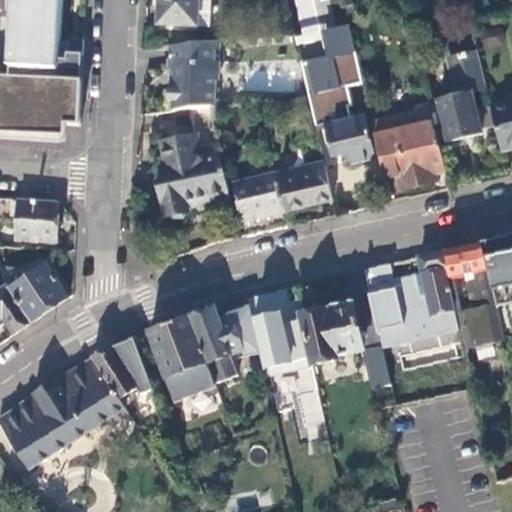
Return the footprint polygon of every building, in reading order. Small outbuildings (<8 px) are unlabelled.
[(15,0),(12,69),(59,71),(63,0),(15,0)] [(161,0),(160,25),(211,28),(212,0),(161,0)] [(325,0),(294,0),(299,20),(329,13),(325,0)] [(321,24),(297,23),(297,43),(320,43),(321,24)] [(218,41),(172,46),(174,66),(170,66),(172,83),(168,88),(169,101),(174,100),(175,110),(189,108),(212,106),(216,105),(214,85),(221,83),(220,68),(221,68),(218,41)] [(431,110),(437,135),(439,134),(441,144),(449,142),(450,143),(484,135),(474,94),(488,91),(479,55),(468,58),(468,54),(460,56),(460,60),(449,62),(457,98),(430,103),(431,110)] [(511,104),(492,109),(503,152),(511,149),(511,104)] [(212,106),(189,108),(196,135),(198,135),(204,158),(223,155),(212,106)] [(403,170),(408,190),(433,184),(430,170),(446,166),(441,144),(439,134),(437,135),(431,110),(374,124),(386,174),(403,170)] [(44,141),(66,143),(67,114),(45,114),(44,141)] [(376,160),(367,117),(327,126),(334,158),(350,154),(354,165),(376,160)] [(231,194),(223,155),(204,158),(198,135),(196,135),(164,142),(167,156),(163,157),(165,167),(161,168),(163,174),(159,175),(160,178),(157,179),(166,217),(169,217),(170,219),(172,221),(184,219),(188,215),(187,212),(190,212),(188,203),(231,194)] [(286,213),(334,201),(325,163),(277,174),(286,213)] [(446,166),(430,170),(433,184),(440,183),(439,175),(448,173),(446,166)] [(286,213),(277,174),(234,184),(244,222),(286,213)] [(188,203),(190,212),(233,203),(231,194),(188,203)] [(56,245),(59,205),(37,204),(20,202),(17,242),(56,245)] [(495,288),(498,302),(511,299),(511,237),(503,240),(484,244),(495,288)] [(495,288),(484,244),(475,246),(446,253),(452,281),(450,281),(453,298),(495,288)] [(420,259),(423,270),(428,292),(423,293),(425,301),(431,299),(434,314),(456,308),(453,298),(450,281),(452,281),(446,253),(420,259)] [(420,259),(405,262),(408,273),(423,270),(420,259)] [(26,277),(7,289),(9,291),(33,326),(50,314),(70,300),(48,268),(28,280),(26,277)] [(334,309),(303,317),(315,366),(340,360),(340,357),(366,351),(375,390),(394,385),(382,333),(372,295),(366,271),(345,276),(350,298),(332,303),(334,309)] [(372,295),(382,333),(397,330),(401,344),(411,341),(398,289),(372,295)] [(0,324),(5,321),(16,337),(33,326),(9,291),(0,296),(0,324)] [(261,344),(253,310),(222,321),(216,308),(207,312),(193,317),(217,383),(239,375),(237,369),(241,368),(236,354),(261,344)] [(150,333),(177,403),(219,387),(217,383),(193,317),(173,325),(150,333)] [(401,344),(397,330),(382,333),(394,385),(399,405),(408,403),(393,346),(401,344)] [(137,390),(140,396),(153,388),(135,339),(114,348),(93,357),(121,400),(137,390)] [(44,390),(0,420),(0,428),(4,426),(32,469),(126,409),(121,400),(93,357),(58,380),(44,390)] [(511,464),(494,469),(497,483),(511,479),(511,464)] [(193,466),(183,470),(190,489),(196,506),(206,502),(193,466)] [(18,511),(11,509),(0,496),(0,511),(18,511)]
